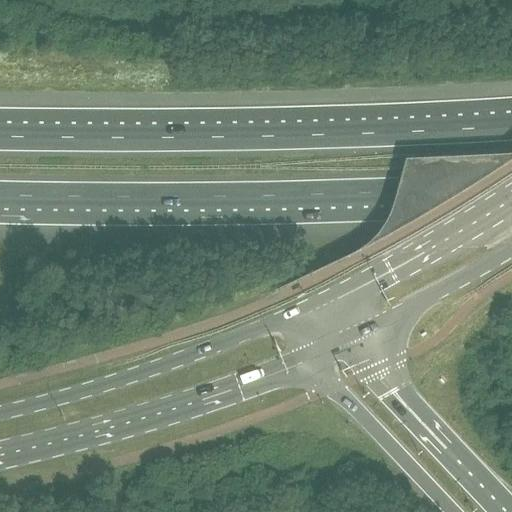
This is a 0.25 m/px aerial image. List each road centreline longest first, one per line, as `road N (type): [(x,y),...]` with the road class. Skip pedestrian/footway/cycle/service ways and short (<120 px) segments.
road 1 (motorway): [(0,196),(311,198),(511,188)]
road 2 (motorway): [(511,122),(272,133),(0,132)]
road 3 (primary): [(310,305),(92,389),(0,413)]
road 4 (primary): [(0,447),(112,420),(311,352)]
road 5 (primary): [(511,191),(310,305)]
road 6 (motorway): [(494,511),(384,395),(345,339)]
road 7 (motorway): [(311,352),(333,388),(454,511)]
road 8 (primary): [(345,339),(511,251)]
